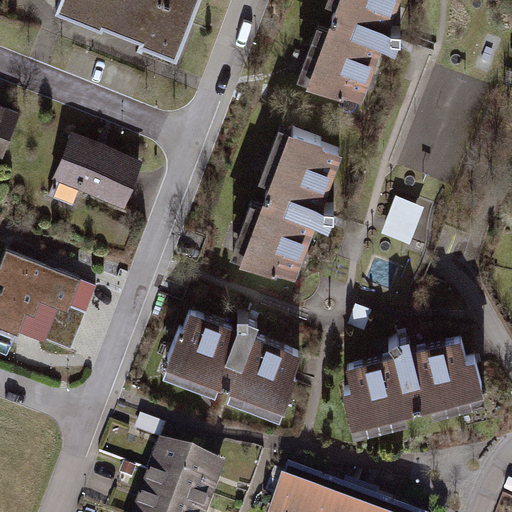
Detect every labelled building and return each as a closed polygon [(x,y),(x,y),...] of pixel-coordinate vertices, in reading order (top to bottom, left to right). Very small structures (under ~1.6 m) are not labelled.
[(57,0),(56,5),(103,25),(105,20),(145,35),(142,43),(178,57),(199,0),(57,0)] [(405,0),(337,0),(309,80),(370,101),(405,0)] [(30,110),(0,97),(0,145),(14,151),(30,110)] [(347,145),(286,123),(239,255),(300,277),(347,145)] [(154,155),(78,127),(61,174),(137,202),(154,155)] [(385,233),(414,245),(430,206),(400,194),(385,233)] [(10,242),(0,268),(0,312),(36,327),(43,308),(59,314),(50,336),(79,347),(93,311),(81,306),(93,275),(10,242)] [(370,283),(395,289),(401,267),(377,260),(370,283)] [(298,412),(321,352),(190,302),(166,362),(298,412)] [(502,396),(486,333),(350,367),(366,430),(502,396)] [(162,441),(135,511),(207,511),(208,509),(220,477),(225,464),(162,441)] [(288,465),(270,511),(414,511),(412,511),(374,497),(338,484),(311,474),(288,465)]
